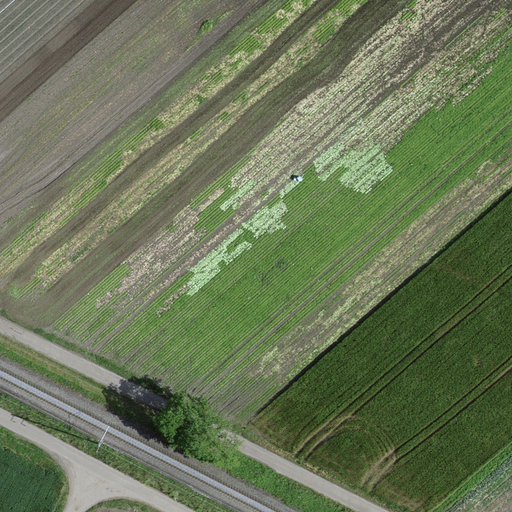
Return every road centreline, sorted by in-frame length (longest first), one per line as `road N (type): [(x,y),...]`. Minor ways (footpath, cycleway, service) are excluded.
road 1 (unclassified): [(0,331),(362,511)]
road 2 (track): [(157,511),(0,430)]
